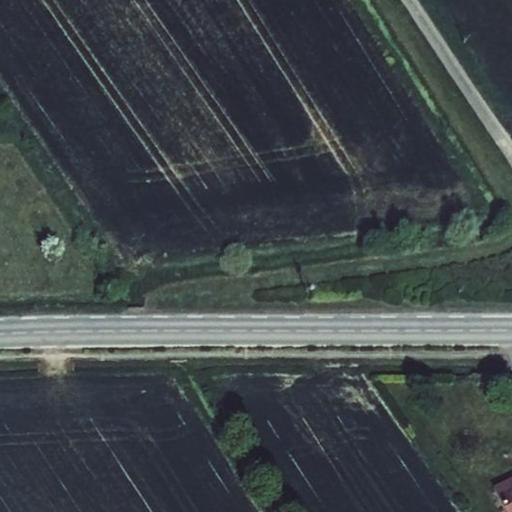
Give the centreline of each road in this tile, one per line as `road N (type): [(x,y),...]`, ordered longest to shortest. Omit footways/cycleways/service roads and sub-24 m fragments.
road 1 (tertiary): [(511,331),(0,333)]
road 2 (unclassified): [(410,0),(511,153)]
